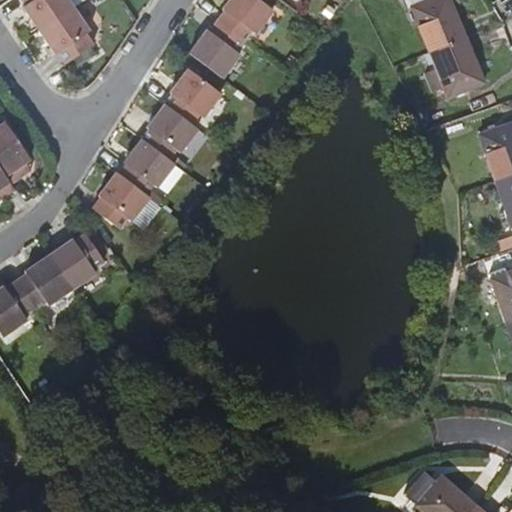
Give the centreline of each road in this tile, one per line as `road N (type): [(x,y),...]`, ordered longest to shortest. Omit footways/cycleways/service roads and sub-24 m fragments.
road 1 (residential): [(177,0),(78,151)]
road 2 (residential): [(0,39),(78,151)]
road 3 (residential): [(78,151),(25,228),(0,245)]
